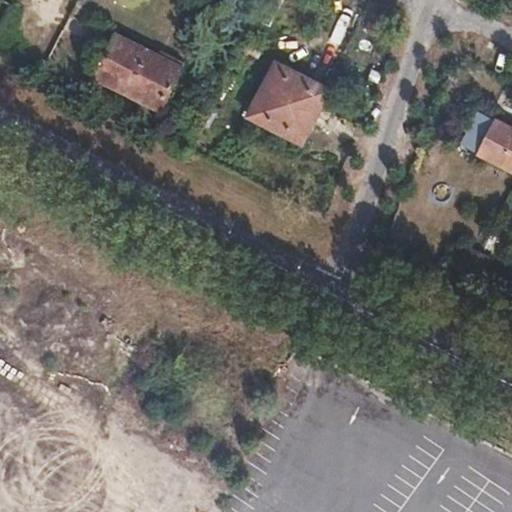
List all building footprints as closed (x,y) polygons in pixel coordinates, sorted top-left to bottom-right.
[(185,68),(118,35),(97,77),(165,111),(185,68)] [(336,88),(280,61),(252,116),(308,143),(336,88)] [(511,127),(497,120),(480,154),(511,170),(511,127)] [(495,229),(486,225),(474,251),(482,256),(495,229)] [(506,234),(495,229),(482,256),(492,261),(506,234)]
